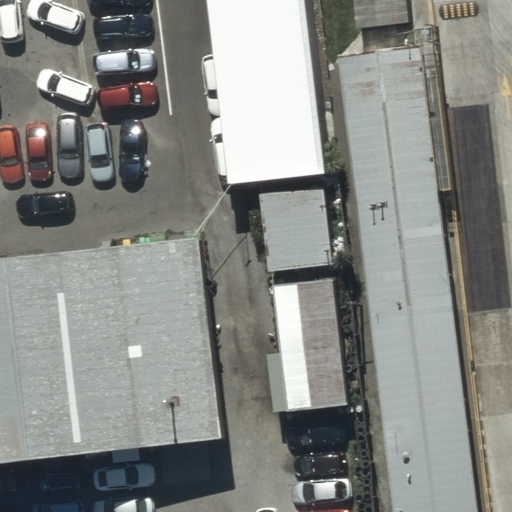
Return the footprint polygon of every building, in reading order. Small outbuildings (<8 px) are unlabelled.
[(309,0),(211,0),(233,184),(329,173),(309,0)] [(482,511),(422,43),(339,53),(398,511),(482,511)] [(333,182),(264,190),(274,273),(343,265),(333,182)] [(198,191),(0,214),(0,436),(224,411),(198,191)] [(342,275),(277,281),(291,411),(356,404),(342,275)]
